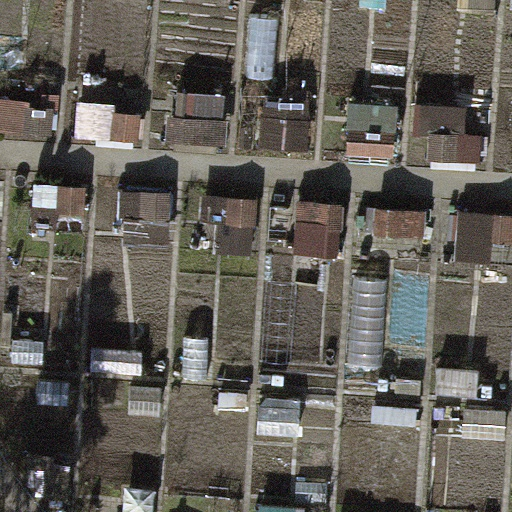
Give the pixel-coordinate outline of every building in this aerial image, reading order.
[(160,12),(139,11),(138,39),(159,40),(160,12)] [(5,126),(58,128),(60,82),(7,80),(5,126)] [(268,151),(314,153),(316,93),(270,91),(268,151)] [(361,156),(402,157),(404,102),(363,101),(361,156)] [(436,162),(487,164),(488,131),(469,130),(470,103),(438,102),(436,162)] [(97,135),(148,137),(149,109),(98,107),(97,135)] [(177,143),(229,144),(230,112),(178,110),(177,143)] [(95,183),(45,180),(44,207),(93,210),(95,183)] [(175,189),(129,189),(129,216),(175,216),(175,189)] [(263,193),(212,191),(211,221),(261,223),(263,193)] [(349,199),(305,198),(304,225),(348,227),(349,199)] [(434,208),(378,206),(378,234),(434,235),(434,208)] [(511,210),(498,210),(498,240),(511,239),(511,210)] [(297,340),(296,360),(343,363),(344,342),(297,340)] [(97,344),(96,367),(135,368),(135,345),(97,344)] [(422,404),(384,402),(383,422),(421,424),(422,404)] [(264,407),(262,429),(305,432),(307,409),(264,407)] [(74,501),(76,466),(54,465),(53,500),(74,501)]
